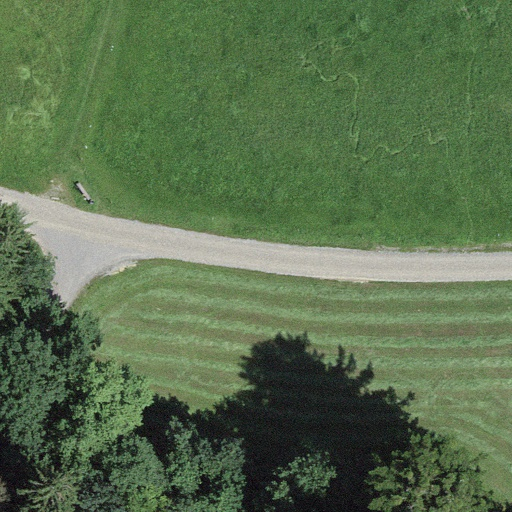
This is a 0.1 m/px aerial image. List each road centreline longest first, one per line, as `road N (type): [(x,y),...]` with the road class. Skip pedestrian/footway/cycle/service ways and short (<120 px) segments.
road 1 (track): [(511,266),(241,256),(142,240),(0,201)]
road 2 (track): [(0,362),(26,343),(62,287),(75,249),(68,220)]
